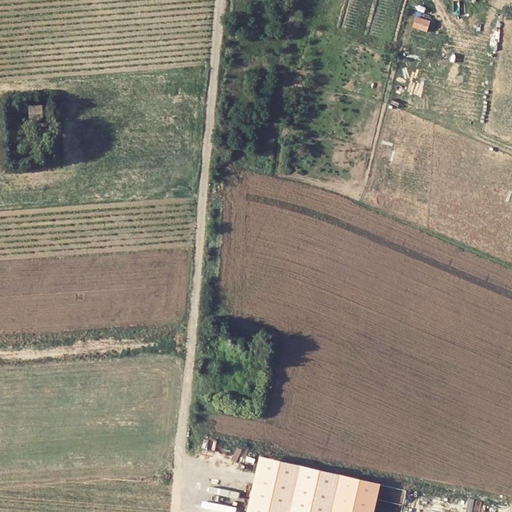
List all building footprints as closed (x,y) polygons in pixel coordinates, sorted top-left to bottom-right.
[(412,26),(427,31),(430,21),(416,17),(412,26)] [(29,105),(29,112),(29,117),(42,117),(41,105),(29,105)] [(241,348),(243,340),(233,337),(229,348),(240,351),(241,348)] [(253,343),(243,340),(241,348),(251,351),(253,343)] [(369,511),(377,483),(261,453),(245,511),(369,511)]
